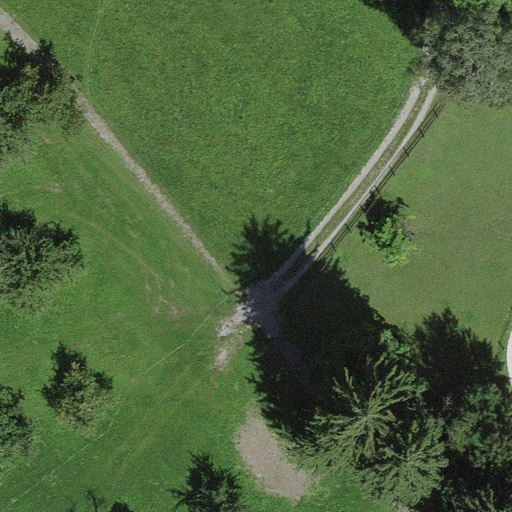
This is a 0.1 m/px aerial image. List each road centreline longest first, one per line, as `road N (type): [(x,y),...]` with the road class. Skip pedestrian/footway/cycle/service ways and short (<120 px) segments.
road 1 (track): [(0,16),(53,59),(259,302),(414,511)]
road 2 (track): [(259,302),(423,108),(442,0)]
